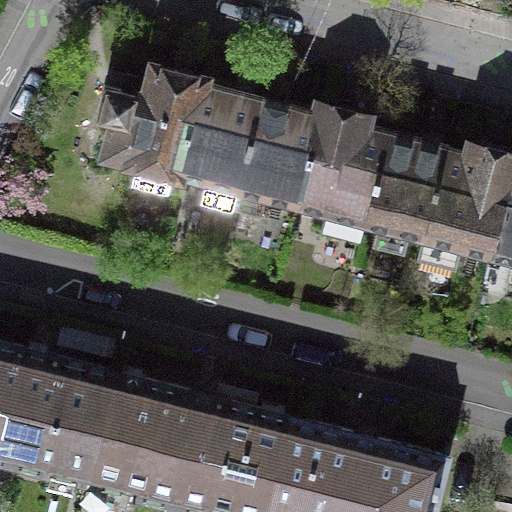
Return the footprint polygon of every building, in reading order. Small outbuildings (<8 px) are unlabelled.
[(176,172),(201,76),(154,64),(146,95),(128,90),(106,85),(98,115),(114,120),(106,152),(136,160),(135,161),(176,172)] [(232,206),(259,98),(223,88),(202,83),(204,77),(201,76),(176,172),(178,172),(179,171),(208,179),(203,199),(232,206)] [(297,202),(322,104),(320,103),(317,113),(296,108),(259,98),(232,206),(261,214),(266,194),(297,202)] [(364,220),(387,131),(364,126),(367,116),(343,110),(322,104),(297,202),(328,210),(323,230),(358,239),(363,219),(364,220)] [(445,147),(424,141),(387,131),(364,220),(422,235),(445,147)] [(468,153),(445,147),(422,235),(424,235),(419,255),(455,264),(460,245),(490,252),(511,167),(511,153),(494,149),(471,143),(468,153)] [(511,167),(490,252),(511,258),(511,267),(509,278),(511,279),(511,167)] [(0,454),(88,477),(115,368),(38,348),(0,338),(0,454)] [(203,391),(115,368),(88,477),(225,511),(264,511),(290,413),(203,391)] [(290,413),(264,511),(430,511),(445,453),(367,433),(290,413)]
